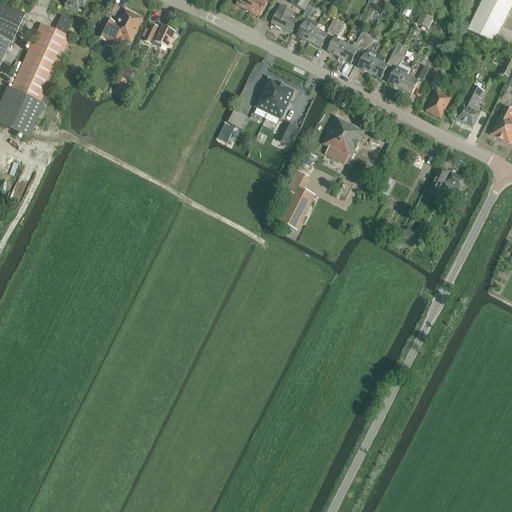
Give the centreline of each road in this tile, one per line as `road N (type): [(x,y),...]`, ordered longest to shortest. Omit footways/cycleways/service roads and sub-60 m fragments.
road 1 (track): [(440,301),(396,279),(339,284),(63,134),(23,152),(0,141)]
road 2 (tertiary): [(332,511),(506,172)]
road 3 (tertiary): [(506,172),(167,0)]
road 4 (track): [(0,342),(91,148)]
road 5 (track): [(172,191),(250,38)]
